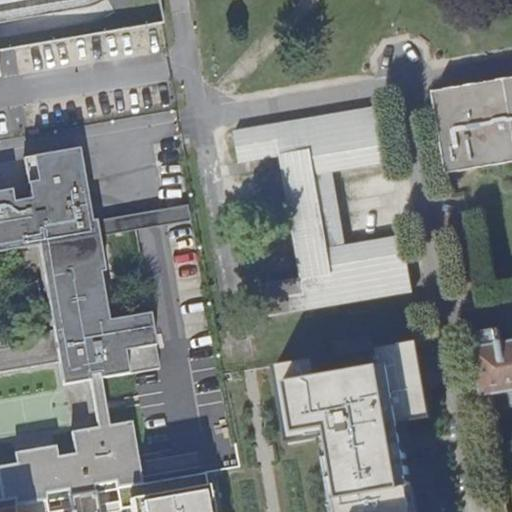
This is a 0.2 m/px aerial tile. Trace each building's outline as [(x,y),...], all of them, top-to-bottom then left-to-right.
[(511,85),(473,92),(473,89),(435,95),(445,155),(481,150),(484,162),(511,157),(511,85)] [(281,284),(260,288),(267,320),(411,295),(408,276),(402,239),(344,249),(338,210),(331,174),(390,165),(385,136),(380,110),(234,135),(235,142),(239,165),(280,158),(302,281),(281,284)] [(1,197),(0,197),(0,373),(59,363),(64,386),(91,381),(91,377),(99,375),(100,380),(103,379),(134,374),(160,369),(150,315),(110,322),(79,150),(25,159),(32,199),(2,205),(1,197)] [(447,169),(484,162),(481,150),(445,155),(447,169)] [(511,346),(501,348),(498,331),(475,335),(478,352),(477,353),(487,410),(506,406),(506,391),(511,390),(511,346)] [(418,337),(277,360),(289,436),(315,432),(327,511),(418,511),(400,417),(429,412),(418,337)] [(0,493),(14,491),(14,496),(44,491),(43,486),(65,482),(66,487),(91,483),(90,479),(112,475),(113,479),(142,474),(131,413),(72,424),(76,443),(58,446),(57,436),(17,443),(19,453),(0,456),(0,493)] [(212,511),(208,489),(127,497),(128,511),(212,511)]
